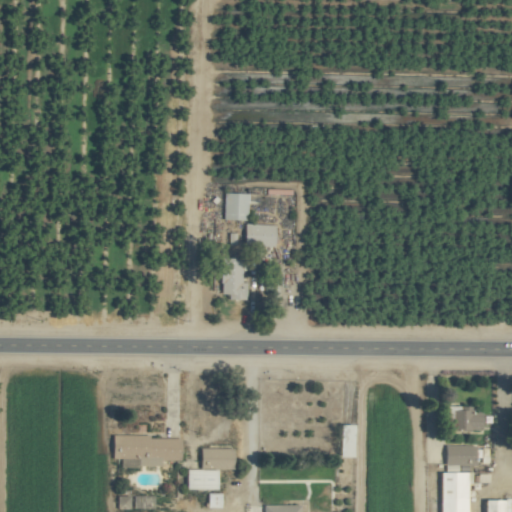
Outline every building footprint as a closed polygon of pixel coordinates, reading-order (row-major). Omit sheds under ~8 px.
[(244,221),(244,205),(256,205),(256,195),(220,194),(220,220),(244,221)] [(271,247),(272,225),(242,225),(242,246),(271,247)] [(224,301),(241,301),(242,283),(238,283),(239,260),(217,259),(216,295),(224,295),(224,301)] [(470,407),(443,407),(442,430),(478,431),(478,414),(470,414),(470,407)] [(334,458),(348,458),(348,426),(335,425),(334,458)] [(177,438),(108,437),(108,459),(134,460),(134,466),(157,466),(157,461),(176,461),(177,438)] [(440,466),(471,466),(472,446),(441,446),(440,466)] [(229,450),(196,449),(195,469),(229,470),(229,450)] [(213,471),(181,470),(181,490),(213,491),(213,471)] [(461,511),(461,473),(434,473),(434,511),(461,511)] [(204,508),(217,508),(217,495),(204,495),(204,508)] [(479,500),(479,511),(511,511),(511,501),(479,500)]
